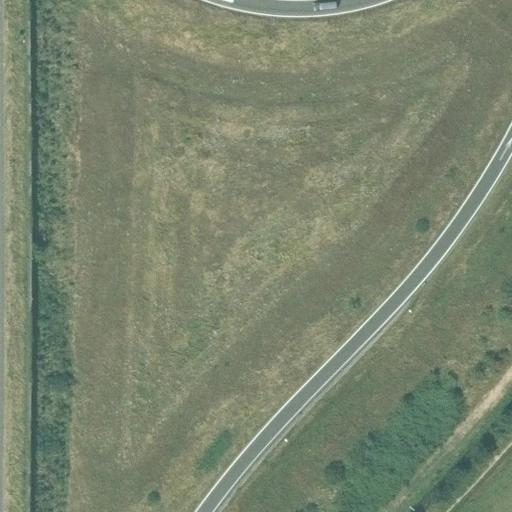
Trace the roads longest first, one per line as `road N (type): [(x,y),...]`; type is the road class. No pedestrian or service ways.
road 1 (motorway): [(207,511),(421,272),(511,135)]
road 2 (motorway): [(360,0),(288,7),(233,0)]
